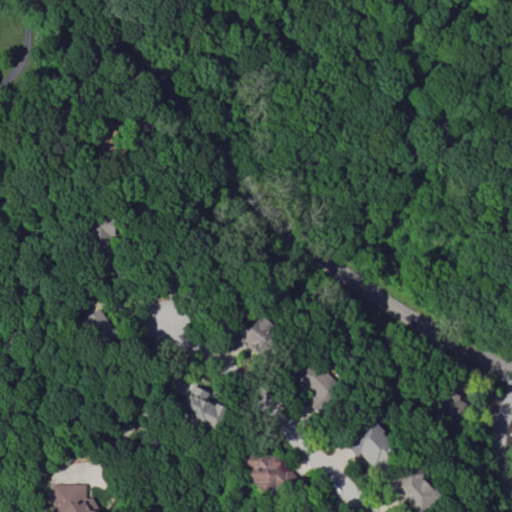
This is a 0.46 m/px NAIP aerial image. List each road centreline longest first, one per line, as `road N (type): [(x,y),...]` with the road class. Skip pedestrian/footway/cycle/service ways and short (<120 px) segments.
road 1 (residential): [(511,370),(418,328),(293,239),(205,144),(111,0)]
road 2 (residential): [(366,511),(163,320)]
